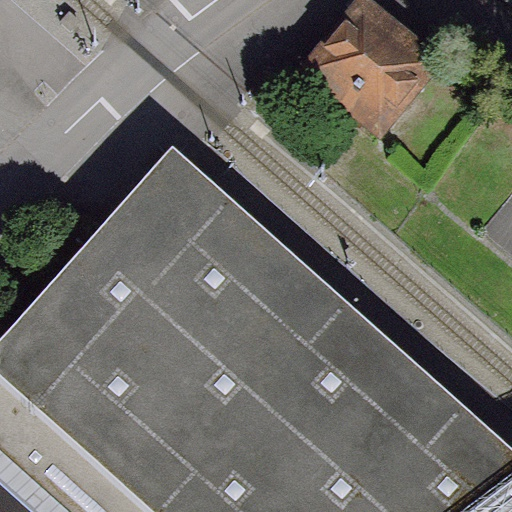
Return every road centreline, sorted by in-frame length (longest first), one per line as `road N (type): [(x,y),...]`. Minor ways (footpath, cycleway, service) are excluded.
road 1 (track): [(100,89),(146,108),(511,432)]
road 2 (residential): [(217,0),(100,89),(0,195)]
